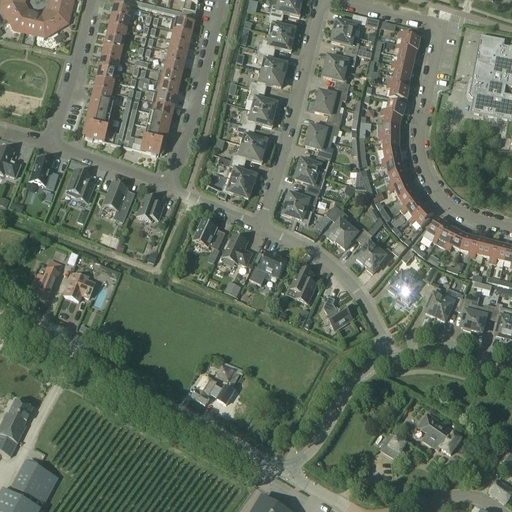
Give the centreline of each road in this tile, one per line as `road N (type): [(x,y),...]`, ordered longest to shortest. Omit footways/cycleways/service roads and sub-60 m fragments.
road 1 (residential): [(511,229),(457,211),(424,171),(419,130),(436,26),(338,0)]
road 2 (tertiary): [(291,466),(265,461),(0,307)]
road 3 (residential): [(259,226),(322,0)]
road 4 (residential): [(169,189),(221,0)]
road 5 (residential): [(388,360),(349,283),(259,226)]
road 6 (residential): [(51,145),(91,0)]
road 7 (tertiary): [(291,466),(353,384),(388,360)]
road 8 (residential): [(169,189),(51,145)]
road 9 (tertiary): [(388,360),(429,354),(511,374)]
